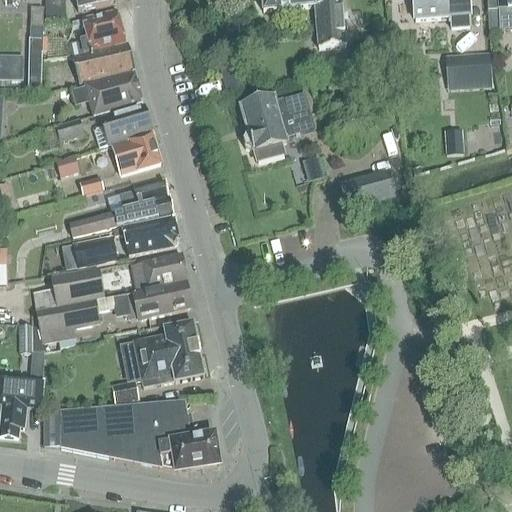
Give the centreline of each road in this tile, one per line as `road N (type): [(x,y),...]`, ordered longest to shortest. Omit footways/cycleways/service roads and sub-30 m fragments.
road 1 (residential): [(361,511),(401,332),(381,261),(357,255),(213,292)]
road 2 (tertiary): [(213,292),(149,63),(145,0)]
road 3 (tertiary): [(258,487),(193,495),(0,466)]
road 4 (tertiary): [(258,487),(213,292)]
road 5 (unknown): [(399,346),(458,491)]
